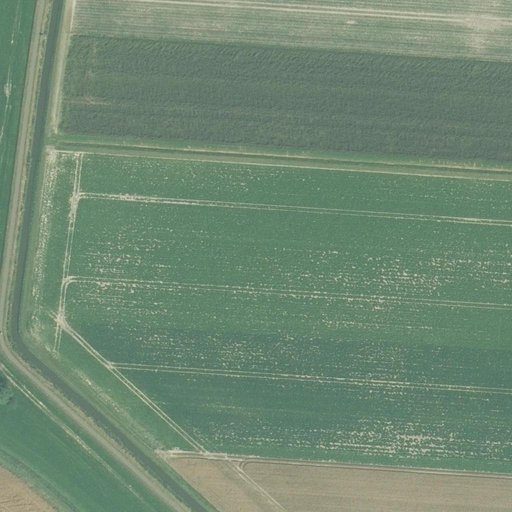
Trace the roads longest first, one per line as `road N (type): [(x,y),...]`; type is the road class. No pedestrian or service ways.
road 1 (track): [(0,367),(150,511)]
road 2 (track): [(24,0),(0,172)]
